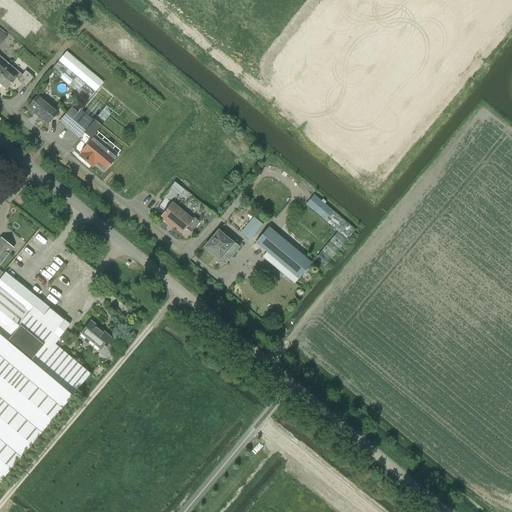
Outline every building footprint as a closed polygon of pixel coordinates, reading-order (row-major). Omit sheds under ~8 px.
[(0,27),(0,45),(9,35),(0,27)] [(82,32),(74,42),(159,113),(167,103),(82,32)] [(67,51),(50,71),(86,101),(103,82),(67,51)] [(0,76),(10,65),(0,56),(0,76)] [(10,65),(0,76),(0,84),(6,90),(15,78),(25,86),(33,77),(25,71),(22,75),(10,65)] [(47,124),(58,111),(38,95),(27,108),(47,124)] [(79,139),(85,144),(91,136),(92,135),(87,130),(93,123),(92,122),(78,110),(72,105),(59,121),(80,138),(79,139)] [(104,147),(91,136),(85,144),(86,145),(81,152),(82,153),(79,156),(92,166),(94,163),(104,171),(116,157),(108,150),(112,146),(108,142),(104,147)] [(175,182),(172,186),(181,193),(184,188),(175,182)] [(313,195),(305,204),(337,231),(314,260),(323,268),(355,229),(351,226),(313,195)] [(191,232),(199,222),(194,217),(192,220),(172,203),(160,217),(169,224),(170,223),(182,232),(185,228),(191,232)] [(262,224),(254,218),(241,233),(249,239),(262,224)] [(298,278),(311,263),(269,227),(255,242),(298,278)] [(233,254),(238,247),(218,230),(204,247),(215,255),(218,251),(223,255),(228,249),(233,254)] [(0,237),(0,263),(13,248),(0,237)] [(33,328),(50,309),(5,273),(0,279),(0,334),(2,336),(13,324),(17,327),(23,319),(33,328)] [(89,373),(53,344),(54,342),(60,347),(71,335),(64,330),(69,324),(50,309),(33,328),(23,319),(17,327),(13,324),(2,336),(72,394),(89,373)] [(90,321),(80,333),(100,349),(99,351),(99,353),(102,356),(105,356),(108,355),(111,351),(117,343),(109,337),(110,337),(90,321)] [(0,479),(72,394),(2,336),(0,334),(0,479)]
